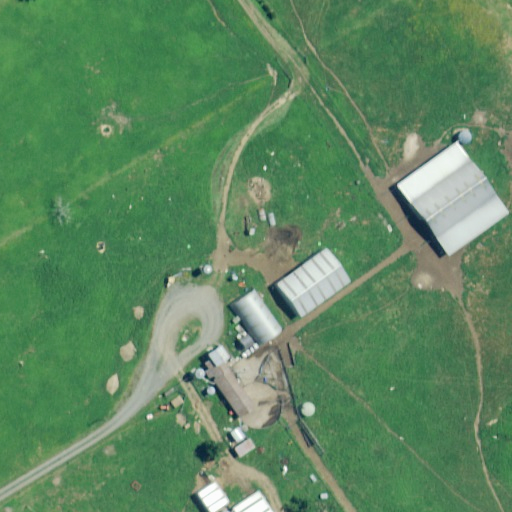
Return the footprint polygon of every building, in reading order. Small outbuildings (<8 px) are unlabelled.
[(471,140),(472,137),(471,134),(470,131),(468,128),(465,127),(462,126),(458,126),(455,128),(453,130),(451,133),(451,136),(451,139),(453,142),(455,144),(458,146),(461,147),(464,146),(467,145),(469,143),(471,140)] [(477,178),(452,143),(393,186),(419,220),(444,256),(503,213),(477,178)] [(346,282),(322,249),(273,285),(297,318),(346,282)] [(280,329),(252,290),(230,305),(258,345),(280,329)] [(251,345),(245,334),(236,340),(242,350),(251,345)] [(237,418),(252,408),(222,363),(226,361),(215,345),(201,354),(206,362),(202,364),(207,372),(204,374),(208,380),(211,379),(237,418)] [(202,376),(196,367),(185,374),(191,383),(202,376)] [(253,448),(246,438),(231,448),(238,458),(253,448)] [(268,511),(255,492),(230,510),(231,511),(268,511)]
